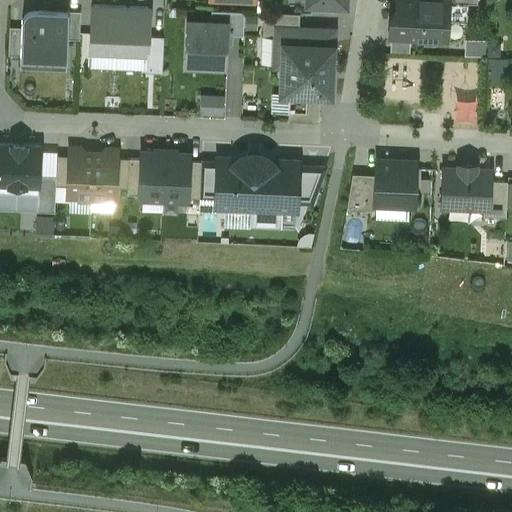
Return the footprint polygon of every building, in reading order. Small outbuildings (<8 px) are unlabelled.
[(441,1),(416,0),(397,0),(396,14),(395,14),(390,19),(390,38),(422,39),(426,43),(432,43),(436,40),(446,40),(447,22),(467,23),(468,4),(468,2),(441,1)] [(149,8),(93,5),(91,53),(147,55),(147,37),(149,8)] [(23,16),(22,20),(21,28),(20,56),(67,58),(67,40),(69,12),(32,10),(29,11),(26,13),(23,16)] [(244,12),(211,10),(211,22),(228,23),(228,35),(243,36),(244,12)] [(80,12),(69,12),(67,40),(79,40),(80,12)] [(299,14),(263,13),(262,36),(276,37),(276,28),(299,29),(299,14)] [(211,22),(186,21),(184,60),(196,60),(196,66),(214,67),(214,61),(226,62),(228,35),(228,23),(211,22)] [(21,28),(10,28),(8,56),(20,56),(21,28)] [(299,29),(276,28),(276,37),(274,67),(282,67),(283,44),(331,46),(333,46),(334,32),(334,30),(332,30),(299,29)] [(163,37),(147,37),(147,55),(146,73),(162,73),(163,37)] [(487,54),(487,38),(466,38),(466,54),(487,54)] [(331,46),(283,44),(282,67),(281,94),(289,95),(320,96),(329,96),(331,96),(331,95),(333,48),(333,46),(331,46)] [(489,75),(506,77),(508,58),(491,56),(489,75)] [(320,96),(289,95),(288,122),(317,123),(319,121),(320,96)] [(222,98),(206,97),(205,113),(221,114),(222,98)] [(40,146),(0,144),(0,193),(38,195),(39,175),(40,146)] [(93,153),(84,153),(81,149),(69,148),(69,156),(68,186),(67,196),(91,197),(93,153)] [(106,150),(102,154),(93,153),(91,197),(115,198),(116,188),(117,158),(117,150),(106,150)] [(163,153),(144,153),(143,195),(163,195),(163,153)] [(182,154),(163,153),(163,195),(181,196),(182,154)] [(69,156),(57,156),(56,176),(56,186),(68,186),(69,156)] [(129,159),(117,158),(116,188),(128,189),(129,159)] [(242,160),(219,159),(218,158),(217,158),(217,159),(218,159),(218,163),(216,199),(216,207),(251,208),(250,227),(251,227),(254,164),(246,164),(242,160)] [(297,162),(266,161),(262,165),(254,164),(251,227),(252,227),(252,226),(280,227),(280,209),(296,210),(296,202),(298,166),(298,163),(298,162),(297,162)] [(415,162),(377,161),(377,169),(375,204),(414,205),(415,162)] [(218,163),(201,162),(199,198),(216,199),(218,163)] [(459,170),(444,169),(443,205),(483,207),(488,207),(489,180),(490,170),(474,170),(475,165),(459,164),(459,170)] [(325,167),(298,166),(296,202),(312,203),(325,168),(325,167)] [(377,169),(354,168),(347,210),(375,211),(375,204),(377,169)] [(39,175),(38,195),(37,211),(55,212),(56,186),(56,176),(39,175)] [(508,181),(489,180),(488,207),(483,207),(483,216),(506,217),(508,181)] [(38,216),(37,232),(71,234),(72,217),(38,216)]
